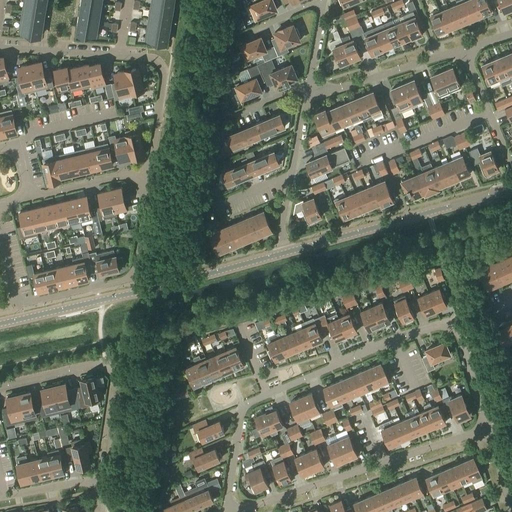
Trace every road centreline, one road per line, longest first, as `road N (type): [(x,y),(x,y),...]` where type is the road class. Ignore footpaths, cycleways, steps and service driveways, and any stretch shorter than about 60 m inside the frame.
road 1 (residential): [(228,511),(246,402),(393,338),(452,324)]
road 2 (residential): [(0,235),(16,304),(132,278),(144,171)]
road 3 (residential): [(0,322),(151,294),(280,254)]
road 4 (residential): [(228,511),(488,429)]
road 5 (residential): [(280,254),(511,187)]
road 6 (residential): [(305,97),(464,49)]
road 7 (residential): [(118,55),(148,57),(162,70),(144,171)]
road 8 (residential): [(511,179),(464,49)]
road 9 (residential): [(104,478),(118,379),(100,361)]
